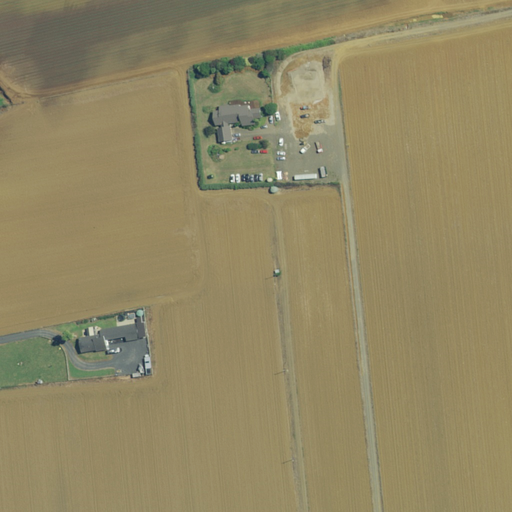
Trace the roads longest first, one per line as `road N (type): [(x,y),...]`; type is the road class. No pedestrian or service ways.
road 1 (track): [(244,134),(276,122),(277,71),(295,57),(511,13)]
road 2 (track): [(306,511),(274,188)]
road 3 (track): [(0,342),(53,334),(76,359),(111,363),(137,355)]
